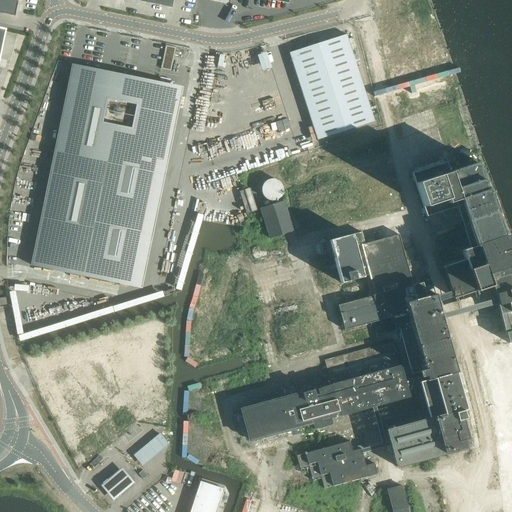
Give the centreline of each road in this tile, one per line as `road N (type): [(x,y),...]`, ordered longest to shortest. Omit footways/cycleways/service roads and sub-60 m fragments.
road 1 (unclassified): [(494,511),(488,441),(366,4)]
road 2 (unclassified): [(59,11),(226,39),(366,4)]
road 3 (unknown): [(183,142),(142,279),(121,286),(0,268)]
road 4 (unclassified): [(0,146),(43,28),(59,11)]
